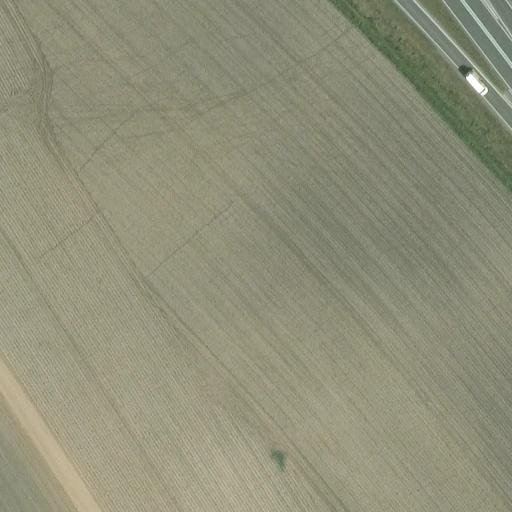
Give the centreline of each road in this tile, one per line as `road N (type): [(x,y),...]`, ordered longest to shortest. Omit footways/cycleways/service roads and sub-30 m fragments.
road 1 (trunk): [(400,0),(511,106)]
road 2 (track): [(83,511),(0,383)]
